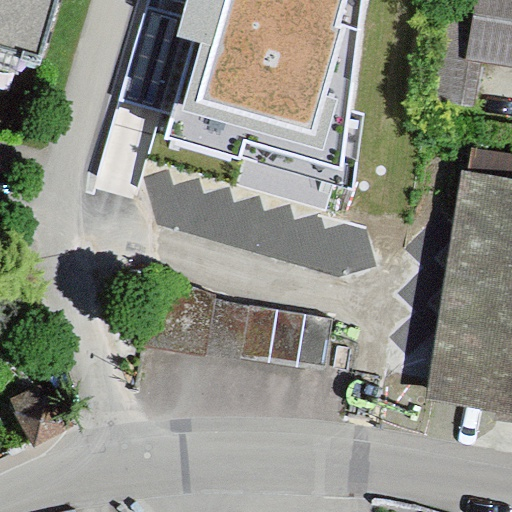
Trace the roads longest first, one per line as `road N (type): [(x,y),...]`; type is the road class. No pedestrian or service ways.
road 1 (residential): [(182,457),(58,242),(116,0)]
road 2 (residential): [(182,457),(511,483)]
road 3 (residential): [(0,509),(104,465),(182,457)]
